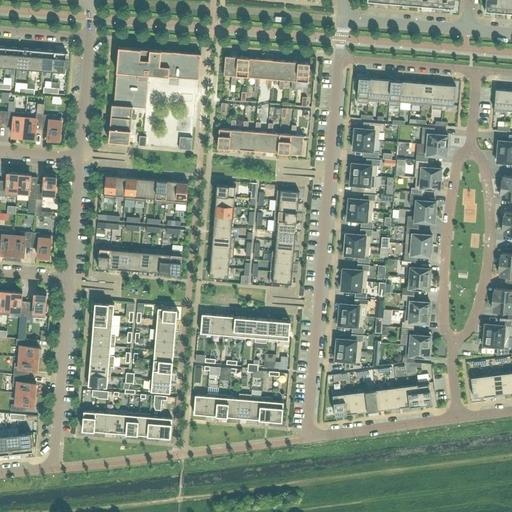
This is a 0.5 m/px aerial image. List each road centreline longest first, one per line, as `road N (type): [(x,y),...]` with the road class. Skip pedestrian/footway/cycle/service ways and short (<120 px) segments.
road 1 (residential): [(338,57),(308,438)]
road 2 (residential): [(0,474),(47,470),(66,281)]
road 3 (residential): [(453,338),(470,326),(489,241),(485,175),(470,151)]
road 4 (residential): [(453,338),(443,314),(447,220),(455,167),(470,151)]
road 5 (residential): [(454,416),(308,438)]
road 6 (residential): [(338,57),(476,71)]
road 7 (residential): [(66,281),(79,155)]
road 8 (unclassified): [(465,29),(341,18)]
